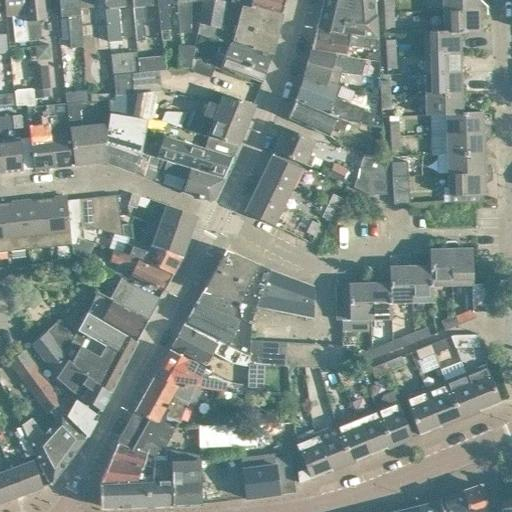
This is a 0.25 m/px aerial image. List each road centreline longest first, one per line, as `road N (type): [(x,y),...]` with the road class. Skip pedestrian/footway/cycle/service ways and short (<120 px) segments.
road 1 (residential): [(65,511),(72,485),(218,218)]
road 2 (residential): [(511,377),(506,126)]
road 3 (residential): [(435,238),(325,274),(218,218)]
road 4 (residential): [(218,218),(260,136),(300,0)]
road 5 (residential): [(293,511),(374,492),(511,436)]
road 6 (residential): [(218,218),(107,178),(0,188)]
road 7 (residential): [(506,126),(503,0)]
